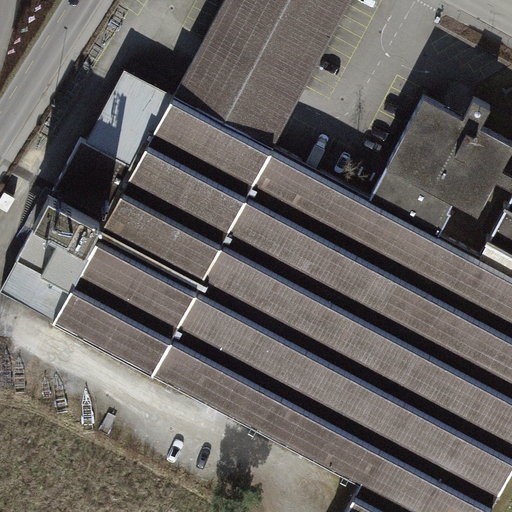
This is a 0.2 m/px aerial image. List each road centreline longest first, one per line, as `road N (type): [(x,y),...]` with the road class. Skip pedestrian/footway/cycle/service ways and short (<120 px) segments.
road 1 (unknown): [(310,103),(334,114),(360,105),(418,0)]
road 2 (secondary): [(84,0),(0,135)]
